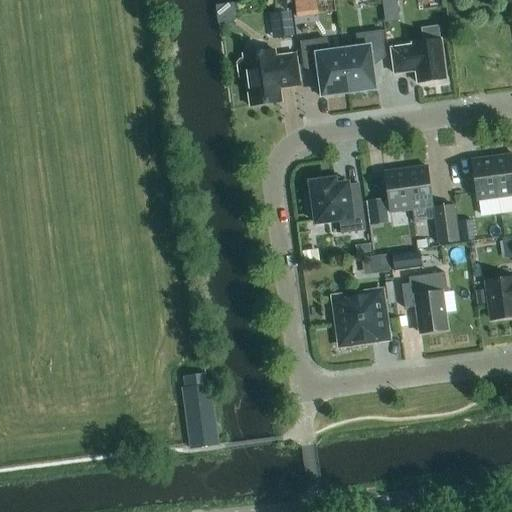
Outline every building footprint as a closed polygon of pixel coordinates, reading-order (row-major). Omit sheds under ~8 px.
[(302,0),(295,0),(297,17),(305,16),(302,0)] [(277,27),(290,27),(290,11),(277,11),(277,27)] [(357,49),(343,51),(349,93),(377,89),(376,80),(373,80),(370,59),(384,57),(381,32),(356,35),(357,49)] [(349,93),(343,51),(327,53),(325,40),(300,43),(304,68),(318,66),(321,87),(318,88),(320,97),(349,93)] [(412,44),(412,46),(391,49),(394,74),(415,71),(417,84),(446,80),(440,40),(412,44)] [(242,81),(246,80),(250,107),(281,103),(280,89),(299,86),(295,54),(274,57),(273,51),(242,55),(243,60),(239,61),(237,64),(239,78),(242,81)] [(511,155),(493,158),(498,198),(511,196),(511,155)] [(477,201),(498,198),(493,158),(471,161),(477,201)] [(427,167),(406,170),(411,210),(432,207),(427,167)] [(390,213),(411,210),(406,170),(384,173),(390,213)] [(311,184),(312,195),(308,195),(311,213),(315,213),(316,224),(339,220),(341,234),(366,231),(359,183),(335,186),(334,181),(311,184)] [(383,200),(367,202),(371,225),(386,223),(383,200)] [(458,242),(453,206),(433,209),(438,244),(458,242)] [(371,253),(369,242),(354,245),(356,255),(371,253)] [(394,272),(422,268),(420,251),(392,255),(394,272)] [(369,275),(390,272),(387,255),(367,258),(369,275)] [(417,308),(421,334),(447,331),(442,293),(447,292),(444,273),(408,278),(409,285),(402,286),(405,309),(417,308)] [(511,279),(487,283),(492,321),(511,318),(511,279)] [(340,346),(388,339),(381,292),(334,298),(340,346)] [(188,431),(190,449),(218,445),(210,385),(206,386),(205,374),(183,377),(185,389),(182,389),(188,431)]
